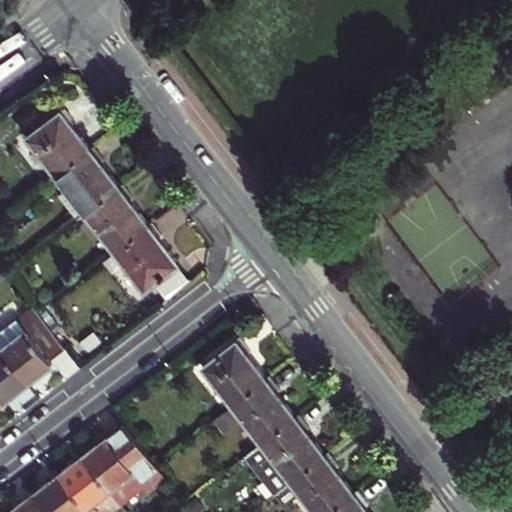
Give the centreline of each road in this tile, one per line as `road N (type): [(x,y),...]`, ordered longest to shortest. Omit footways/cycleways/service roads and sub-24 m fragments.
road 1 (residential): [(0,464),(271,256)]
road 2 (tertiary): [(271,256),(465,511)]
road 3 (tertiary): [(77,6),(271,256)]
